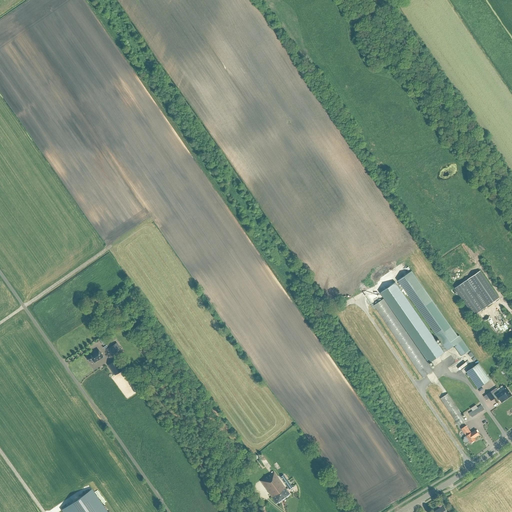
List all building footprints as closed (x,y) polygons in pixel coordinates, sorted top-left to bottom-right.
[(469,350),(465,344),(459,335),(457,336),(411,271),(397,281),(441,343),(440,344),(445,351),(453,346),(461,356),(469,350)] [(454,288),(473,316),(498,298),(479,271),(454,288)] [(446,281),(452,290),(455,287),(449,279),(446,281)] [(445,351),(440,344),(439,345),(395,282),(380,293),(412,340),(415,344),(429,363),(445,351)] [(423,377),(432,371),(383,299),(374,305),(423,377)] [(495,327),(501,334),(509,327),(507,325),(510,322),(499,311),(495,315),(500,320),(497,323),(498,324),(495,327)] [(89,355),(86,357),(89,361),(92,359),(94,363),(103,357),(98,349),(94,351),(92,353),(89,355)] [(461,363),(459,364),(461,367),(470,361),(465,355),(459,360),(461,363)] [(122,370),(115,360),(107,365),(114,375),(122,370)] [(466,372),(478,388),(490,379),(479,363),(466,372)] [(486,395),(484,396),(486,400),(488,398),(490,401),(497,396),(502,402),(506,399),(505,398),(511,394),(506,387),(502,390),(499,392),(497,389),(496,388),(490,392),(490,391),(487,394),(486,395)] [(459,425),(465,420),(448,394),(441,398),(459,425)] [(472,417),(484,409),(481,405),(477,407),(476,405),(471,408),(472,411),(469,413),(472,417)] [(467,441),(469,440),(471,443),(475,439),(474,437),(479,434),(476,429),(471,433),(466,425),(461,428),(466,436),(464,437),(464,438),(463,438),(463,440),(464,441),(465,442),(466,442),(467,441)] [(284,486),(274,471),(272,472),(272,471),(271,472),(272,473),(260,481),(271,497),(276,503),(289,494),(287,490),(286,489),(284,486)] [(287,490),(288,489),(289,489),(292,487),(283,474),(280,477),(287,488),(286,489),(287,490)] [(106,511),(91,490),(62,509),(63,511),(106,511)]
